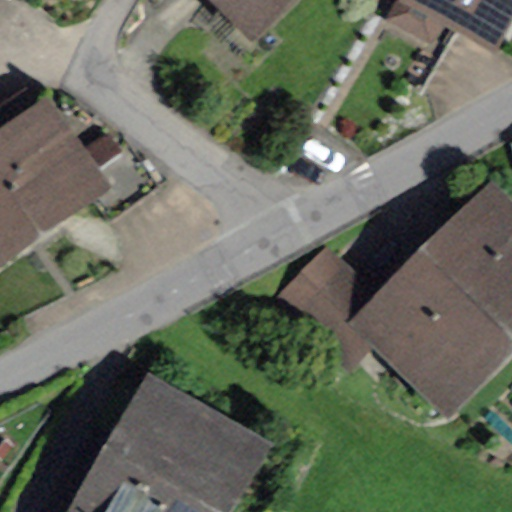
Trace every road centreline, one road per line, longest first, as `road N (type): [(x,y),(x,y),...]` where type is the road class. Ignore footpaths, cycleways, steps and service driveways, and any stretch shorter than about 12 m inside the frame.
road 1 (residential): [(118,0),(103,36),(104,75),(272,235)]
road 2 (residential): [(272,235),(0,377)]
road 3 (residential): [(511,104),(272,235)]
